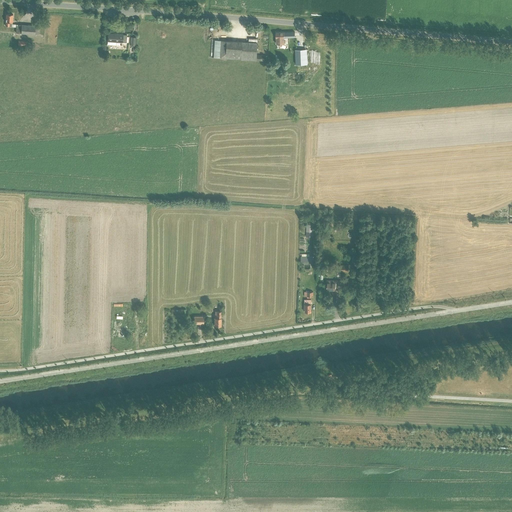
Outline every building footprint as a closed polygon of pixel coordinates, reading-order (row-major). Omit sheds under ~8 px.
[(17,24),(17,33),(35,34),(35,33),(39,34),(40,26),(36,26),(36,25),(22,25),(17,24)] [(172,37),(199,38),(199,29),(173,28),(172,37)] [(281,40),(281,38),(295,37),(295,32),(283,32),(283,29),(277,29),(277,32),(276,32),(276,35),(275,35),(275,37),(276,37),(276,38),(278,38),(278,40),(276,40),(277,46),(282,46),(282,40),(281,40)] [(202,30),(202,38),(211,38),(211,30),(202,30)] [(115,42),(126,43),(127,35),(123,35),(108,33),(107,44),(115,45),(115,42)] [(256,55),(257,43),(220,40),(219,58),(266,61),(266,56),(256,55)] [(306,49),(295,49),(296,64),(306,63),(306,49)] [(336,280),(327,280),(327,290),(339,290),(339,288),(351,288),(351,280),(349,280),(347,280),(347,277),(344,277),(344,280),(339,280),(336,279),(336,280)] [(176,310),(175,317),(184,318),(185,311),(176,310)] [(203,314),(193,314),(193,324),(203,324),(203,314)]
